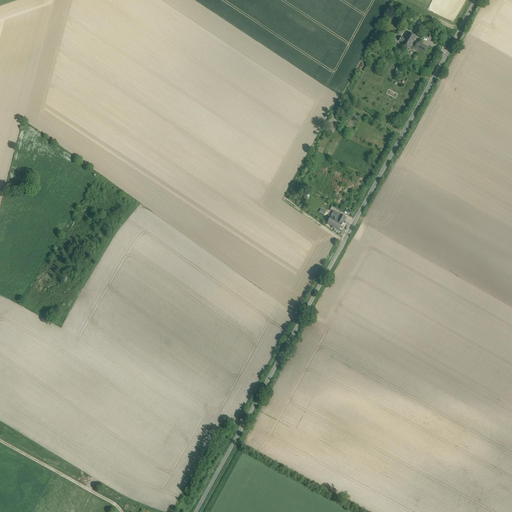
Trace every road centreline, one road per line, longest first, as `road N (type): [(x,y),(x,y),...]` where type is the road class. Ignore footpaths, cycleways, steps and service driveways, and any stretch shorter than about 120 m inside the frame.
road 1 (unclassified): [(475,0),(196,511)]
road 2 (track): [(0,440),(121,511)]
